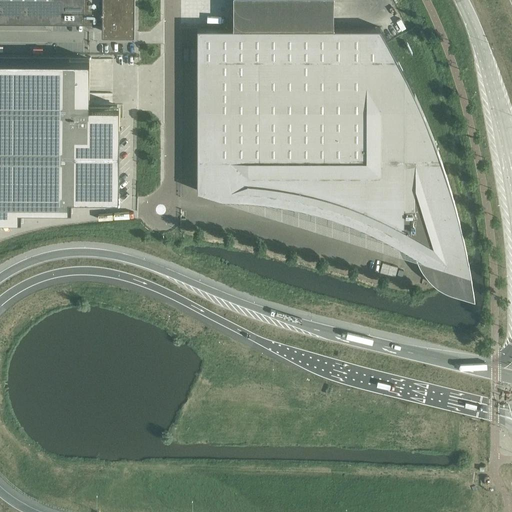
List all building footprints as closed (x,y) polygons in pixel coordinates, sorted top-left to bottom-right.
[(134,31),(134,0),(0,0),(0,19),(8,19),(20,19),(32,19),(42,19),(42,20),(43,20),(52,20),(54,21),(54,20),(58,20),(63,20),(63,21),(64,21),(64,20),(68,20),(73,20),(73,21),(74,21),(74,20),(83,20),(83,21),(93,21),(102,21),(102,31),(134,31)] [(234,0),(235,6),(235,15),(235,25),(233,25),(233,26),(233,27),(334,27),(334,26),(334,25),(332,25),(332,15),(332,6),(331,0),(234,0)] [(449,182),(440,157),(432,134),(423,111),(415,93),(410,92),(411,90),(411,89),(411,88),(411,87),(411,86),(411,85),(410,84),(409,82),(408,81),(407,80),(406,79),(405,79),(406,74),(398,60),(389,42),(380,27),(334,27),(233,27),(197,27),(197,59),(197,190),(245,191),(245,194),(265,196),(282,198),(299,201),(315,205),(332,210),(349,216),(366,222),(382,230),(396,237),(396,238),(416,244),(416,247),(417,249),(417,252),(418,253),(419,256),(420,259),(420,261),(421,263),(423,265),(424,267),(425,269),(427,272),(429,274),(429,275),(431,276),(433,278),(435,279),(437,281),(439,282),(441,284),(444,286),(446,287),(451,289),(452,289),(472,295),(470,277),(467,262),(466,254),(467,254),(463,233),(456,208),(449,182)] [(89,105),(89,95),(89,93),(69,93),(69,59),(35,58),(0,58),(0,216),(18,217),(18,216),(18,207),(68,208),(68,207),(68,197),(118,197),(119,128),(119,126),(119,105),(117,105),(89,105)] [(382,269),(389,271),(391,263),(384,261),(382,269)]
